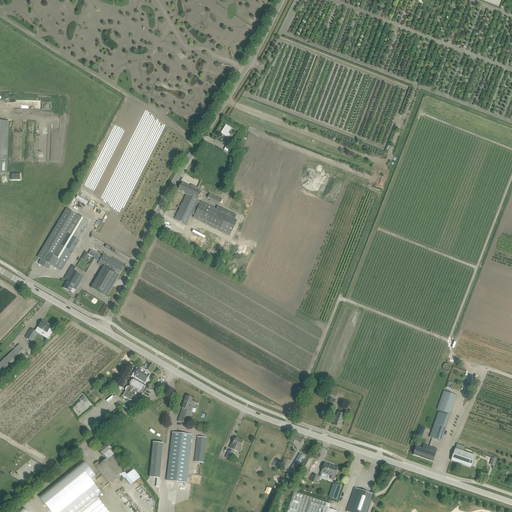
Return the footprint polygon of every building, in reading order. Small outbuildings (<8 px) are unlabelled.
[(0,120),(0,156),(7,157),(9,121),(0,120)] [(221,133),(225,136),(228,138),(230,135),(228,133),(231,129),(226,125),(221,133)] [(186,224),(191,213),(197,201),(201,192),(182,183),(178,191),(186,195),(174,219),(186,224)] [(207,198),(220,204),(222,200),(209,194),(207,198)] [(197,201),(191,213),(195,215),(193,218),(230,236),(238,220),(235,219),(237,215),(218,206),(216,210),(201,202),(197,201)] [(67,209),(38,258),(41,260),(39,264),(48,270),(51,266),(61,272),(90,223),(67,209)] [(99,262),(104,265),(119,274),(120,274),(124,267),(120,265),(109,258),(108,259),(103,256),(99,262)] [(68,281),(64,288),(73,293),(75,290),(77,287),(83,277),(79,275),(74,272),(73,271),(76,266),(73,264),(67,275),(64,279),(68,281)] [(119,274),(104,265),(91,288),(106,297),(119,275),(118,275),(119,274)] [(38,327),(35,332),(37,333),(38,331),(40,332),(41,332),(46,334),(45,336),(48,338),(48,339),(48,340),(54,329),(51,327),(50,326),(51,325),(47,323),(47,324),(46,324),(43,323),(44,322),(42,321),(38,328),(38,327)] [(31,329),(26,338),(32,342),(37,333),(35,332),(31,329)] [(0,362),(0,380),(27,353),(18,345),(0,362)] [(127,387),(126,387),(125,388),(125,389),(125,390),(125,391),(122,396),(129,400),(130,400),(131,401),(132,401),(133,400),(134,400),(144,395),(144,394),(143,395),(141,394),(146,386),(146,385),(147,384),(148,384),(150,380),(150,379),(153,375),(152,374),(141,367),(140,368),(135,376),(133,375),(134,374),(133,374),(131,378),(133,378),(132,380),(131,380),(130,380),(130,381),(129,382),(129,383),(129,384),(129,385),(128,386),(127,387)] [(325,395),(335,399),(339,390),(329,386),(325,395)] [(444,390),(437,409),(451,414),(458,395),(444,390)] [(178,421),(183,423),(188,425),(193,412),(194,413),(196,409),(193,408),(195,403),(191,402),(192,398),(186,396),(182,408),(183,409),(178,421)] [(338,412),(333,425),(340,428),(345,415),(338,412)] [(446,427),(450,416),(439,412),(430,438),(441,442),(446,427)] [(172,433),(167,481),(186,483),(192,435),(172,433)] [(195,462),(203,463),(206,438),(198,437),(195,462)] [(233,450),(239,453),(242,447),(241,447),(243,441),(235,438),(233,443),(232,443),(230,448),(233,450)] [(150,478),(160,479),(163,443),(153,442),(150,478)] [(416,447),(413,455),(421,457),(433,461),(437,450),(423,445),(422,449),(420,449),(420,447),(419,447),(419,448),(416,447)] [(103,456),(107,460),(111,457),(115,454),(111,449),(111,448),(110,447),(108,447),(108,448),(106,446),(99,451),(101,452),(100,453),(102,456),(103,456)] [(453,456),(451,461),(463,465),(471,468),(475,456),(467,453),(455,449),(453,456)] [(226,458),(231,461),(234,453),(229,451),(226,458)] [(292,466),(290,470),(294,473),(295,471),(303,458),(305,458),(305,457),(304,456),(303,455),(300,454),(292,466)] [(101,465),(97,468),(110,484),(124,472),(111,457),(107,460),(101,465)] [(39,497),(51,511),(108,511),(96,498),(102,494),(91,480),(96,476),(84,461),(39,497)] [(325,463),(321,473),(331,477),(330,480),(334,481),(338,468),(330,466),(330,465),(325,463)] [(305,475),(300,472),(298,475),(296,474),(295,477),(303,481),(305,475)] [(310,482),(316,484),(318,478),(312,476),(310,482)] [(336,500),(341,487),(334,484),(329,497),(336,500)] [(346,511),(366,511),(373,494),(355,488),(346,511)] [(294,492),(287,511),(327,511),(329,509),(330,504),(294,492)]
